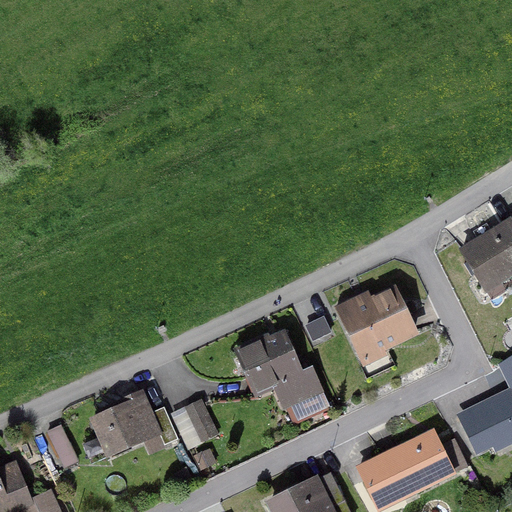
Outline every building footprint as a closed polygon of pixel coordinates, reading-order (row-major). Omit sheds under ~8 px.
[(511,272),(511,230),(508,225),(461,254),(484,290),(511,272)] [(419,337),(395,287),(371,299),(368,292),(334,309),(363,371),(388,359),(385,353),(419,337)] [(332,334),(324,318),(305,327),(313,343),(332,334)] [(303,373),(285,332),(235,355),(256,400),(274,392),(284,412),(286,411),(293,427),(331,410),(313,368),(303,373)] [(511,357),(498,365),(510,390),(455,416),(476,459),(492,451),(495,456),(511,447),(511,357)] [(153,414),(143,392),(116,403),(119,409),(89,421),(107,463),(144,447),(148,457),(165,450),(163,446),(178,440),(164,409),(153,414)] [(219,435),(202,400),(171,415),(189,450),(219,435)] [(451,476),(431,436),(386,458),(406,498),(451,476)] [(27,498),(12,459),(0,463),(0,511),(15,507),(17,511),(61,511),(52,488),(27,498)] [(335,511),(319,480),(267,506),(270,511),(335,511)]
